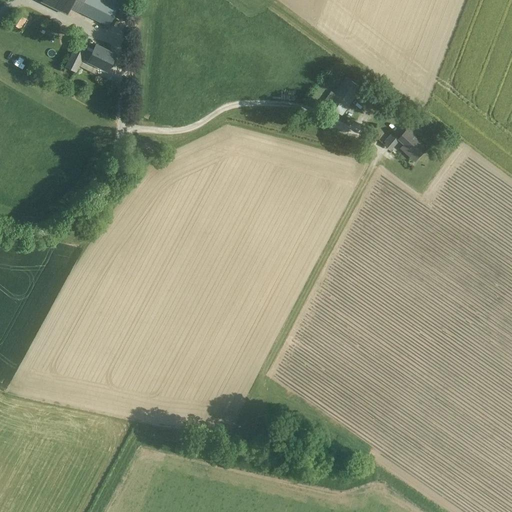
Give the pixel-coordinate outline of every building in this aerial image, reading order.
[(40,0),(40,1),(67,15),(70,7),(108,26),(109,26),(118,7),(115,6),(117,3),(110,0),(107,0),(107,2),(103,0),(40,0)] [(10,22),(20,29),(26,18),(16,12),(10,22)] [(64,65),(76,71),(86,50),(75,44),(64,65)] [(86,50),(82,58),(87,60),(104,69),(112,52),(95,44),(92,49),(88,47),(86,50)] [(332,89),(326,97),(329,100),(327,102),(342,113),(361,86),(346,75),(335,91),(332,89)] [(397,111),(400,107),(391,100),(388,104),(397,111)] [(405,143),(402,148),(415,159),(427,146),(414,135),(417,131),(410,126),(399,138),(405,143)]
